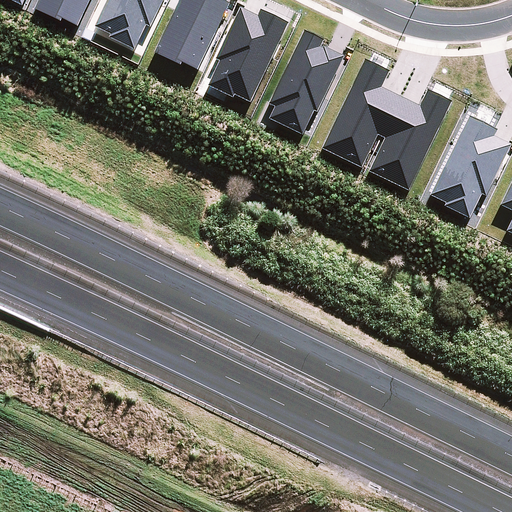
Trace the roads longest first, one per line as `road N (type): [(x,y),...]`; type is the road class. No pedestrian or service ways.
road 1 (motorway): [(511,505),(0,255)]
road 2 (motorway): [(0,209),(511,451)]
road 3 (residential): [(487,23),(436,25),(367,0)]
